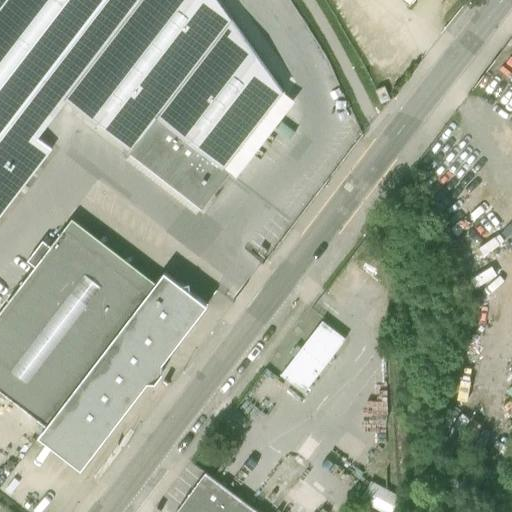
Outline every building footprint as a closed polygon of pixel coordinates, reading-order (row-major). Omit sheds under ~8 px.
[(18,0),(0,24),(0,226),(55,154),(40,142),(71,103),(149,0),(18,0)] [(0,0),(0,24),(18,0),(0,0)] [(289,97),(220,0),(149,0),(71,103),(139,155),(136,159),(209,214),(236,178),(230,173),(289,97)] [(0,390),(51,430),(161,288),(76,223),(56,249),(46,240),(29,262),(38,269),(0,317),(0,390)] [(380,238),(365,257),(380,268),(394,250),(380,238)] [(51,430),(43,440),(85,472),(152,386),(161,387),(168,377),(166,366),(211,308),(170,276),(161,288),(51,430)] [(322,321),(282,373),(307,393),(347,341),(322,321)] [(258,511),(206,473),(176,511),(258,511)] [(385,477),(376,495),(403,510),(413,492),(385,477)]
